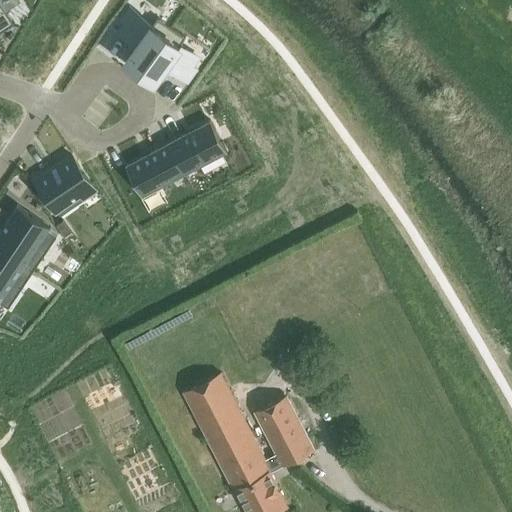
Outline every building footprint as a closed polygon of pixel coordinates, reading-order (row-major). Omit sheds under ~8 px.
[(0,0),(0,31),(15,22),(0,0)] [(127,22),(134,11),(129,8),(121,18),(127,22)] [(127,22),(120,31),(138,44),(127,60),(141,70),(172,26),(158,16),(154,22),(152,24),(134,11),(127,22)] [(172,26),(141,70),(155,80),(166,64),(167,65),(174,55),(181,45),(167,35),(169,33),(173,27),(172,26)] [(8,27),(0,31),(0,45),(14,37),(8,27)] [(174,55),(167,65),(177,72),(184,62),(174,55)] [(210,120),(168,142),(185,174),(227,152),(210,120)] [(185,174),(168,142),(126,164),(142,196),(185,174)] [(61,216),(84,201),(97,192),(91,183),(71,154),(36,178),(57,211),(61,216)] [(6,234),(0,243),(0,249),(33,271),(57,235),(48,229),(51,226),(18,203),(0,229),(0,232),(2,231),(6,234)] [(0,301),(9,307),(33,271),(0,249),(0,301)] [(248,511),(274,511),(286,506),(269,472),(314,449),(286,395),(255,412),(276,454),(265,459),(221,373),(182,393),(233,491),(237,490),(248,511)]
